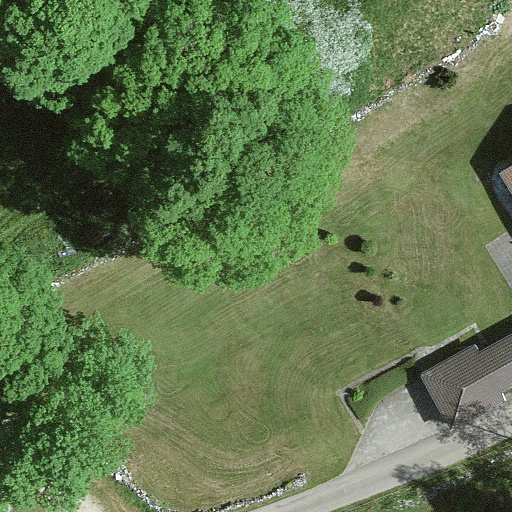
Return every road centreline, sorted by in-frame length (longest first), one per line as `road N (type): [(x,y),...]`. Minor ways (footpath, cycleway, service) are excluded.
road 1 (unclassified): [(294,511),(511,413)]
road 2 (track): [(0,434),(98,511)]
